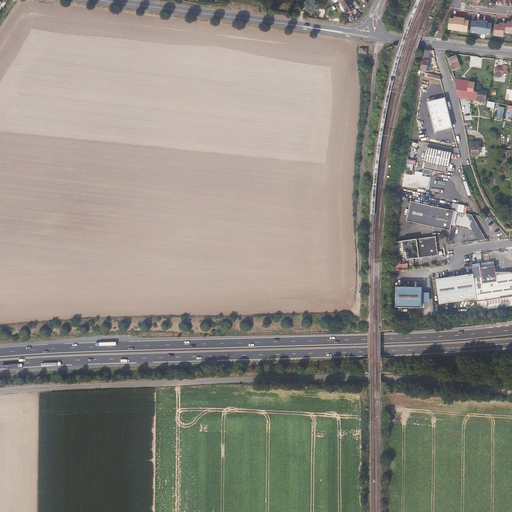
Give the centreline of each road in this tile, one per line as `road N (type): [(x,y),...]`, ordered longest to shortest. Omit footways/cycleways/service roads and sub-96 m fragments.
road 1 (trunk): [(511,329),(0,352)]
road 2 (trunk): [(0,364),(511,343)]
road 3 (tertiary): [(338,31),(103,0)]
road 4 (unclassified): [(437,44),(465,162)]
